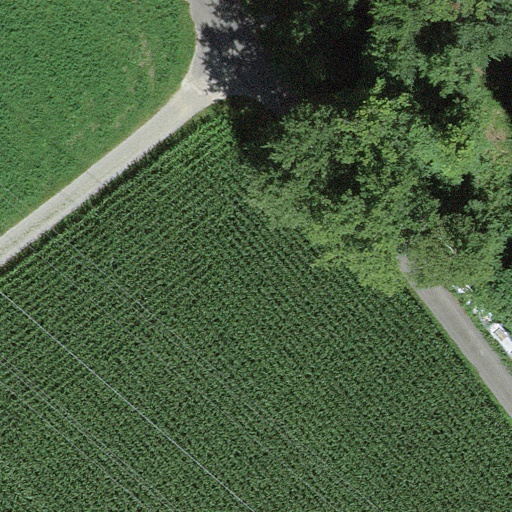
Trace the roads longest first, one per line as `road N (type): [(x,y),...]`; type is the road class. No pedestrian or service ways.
road 1 (track): [(266,70),(511,395)]
road 2 (track): [(266,70),(0,271)]
